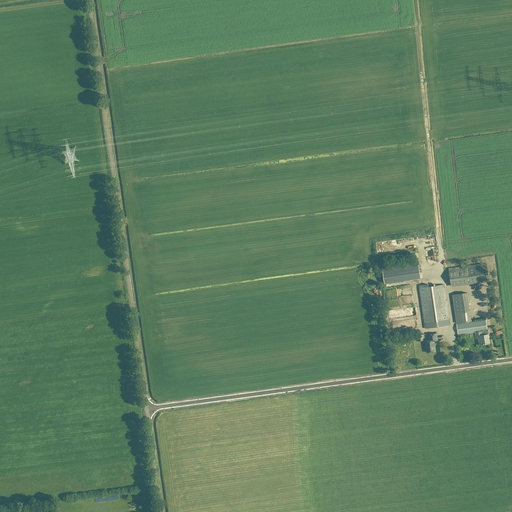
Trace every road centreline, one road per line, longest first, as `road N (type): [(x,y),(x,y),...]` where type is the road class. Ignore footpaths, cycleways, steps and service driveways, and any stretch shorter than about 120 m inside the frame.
road 1 (unclassified): [(146,409),(88,0)]
road 2 (unclassified): [(146,409),(511,360)]
road 3 (track): [(442,266),(414,0)]
